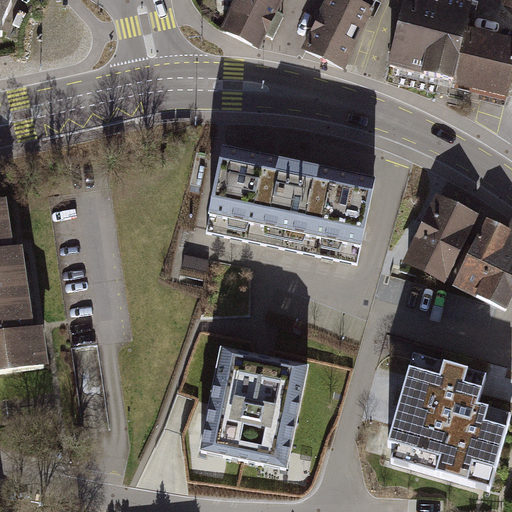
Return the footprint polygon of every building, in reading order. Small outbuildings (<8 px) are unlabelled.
[(1,30),(12,6),(0,0),(0,38),(3,38),(1,30)] [(237,0),(221,33),(260,53),(286,0),(237,0)] [(343,73),(379,0),(328,0),(303,53),(343,73)] [(396,0),(380,75),(499,102),(508,61),(508,42),(459,31),(464,9),(424,0),(396,0)] [(511,11),(511,0),(505,0),(503,7),(511,11)] [(224,150),(208,237),(362,267),(380,182),(250,156),(224,150)] [(480,218),(438,198),(408,261),(450,282),(480,218)] [(0,212),(0,379),(44,373),(39,335),(29,337),(28,325),(18,256),(6,257),(6,253),(0,212)] [(511,226),(509,233),(488,223),(457,288),(509,313),(511,306),(511,226)] [(311,373),(224,354),(198,458),(289,476),(311,373)] [(444,379),(418,373),(398,452),(407,454),(403,470),(511,497),(511,415),(496,411),(504,380),(447,366),(444,379)] [(411,511),(445,511),(446,502),(412,502),(411,511)]
